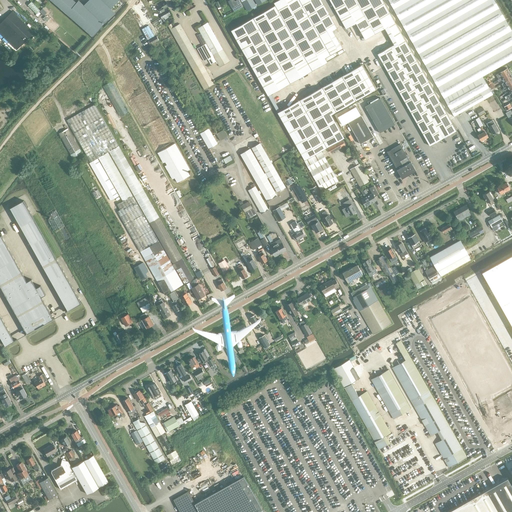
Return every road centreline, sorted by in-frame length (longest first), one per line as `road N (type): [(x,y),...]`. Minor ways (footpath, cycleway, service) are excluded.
road 1 (track): [(49,91),(182,329)]
road 2 (tertiary): [(291,268),(454,177)]
road 3 (track): [(212,170),(117,20)]
road 4 (track): [(185,186),(172,183),(98,40)]
road 5 (tertiary): [(143,351),(291,268)]
road 6 (unclassified): [(398,511),(511,446)]
road 7 (unknown): [(224,306),(165,200)]
road 8 (unclassified): [(136,511),(78,406)]
